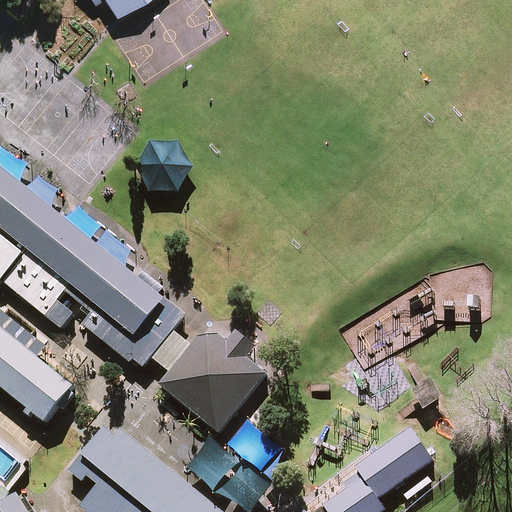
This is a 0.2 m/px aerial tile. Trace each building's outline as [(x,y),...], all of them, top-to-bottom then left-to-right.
[(0,283),(9,272),(67,319),(80,304),(65,292),(72,283),(90,297),(88,300),(96,307),(89,315),(137,354),(141,350),(150,358),(191,308),(0,152),(0,283)] [(80,379),(0,315),(0,372),(52,414),(80,379)] [(235,332),(226,325),(207,326),(166,375),(224,423),(273,364),(255,348),(263,338),(243,321),(235,332)] [(446,394),(433,380),(414,397),(427,412),(446,394)] [(47,437),(0,394),(0,428),(30,456),(47,437)] [(239,511),(129,420),(123,427),(112,418),(77,461),(90,471),(94,466),(105,475),(87,496),(106,511),(132,511),(140,504),(149,511),(239,511)] [(438,450),(417,421),(363,459),(385,489),(438,450)] [(373,511),(390,500),(369,470),(330,497),(341,511),(373,511)] [(42,511),(25,484),(0,498),(0,511),(42,511)] [(324,511),(307,498),(295,511),(324,511)]
